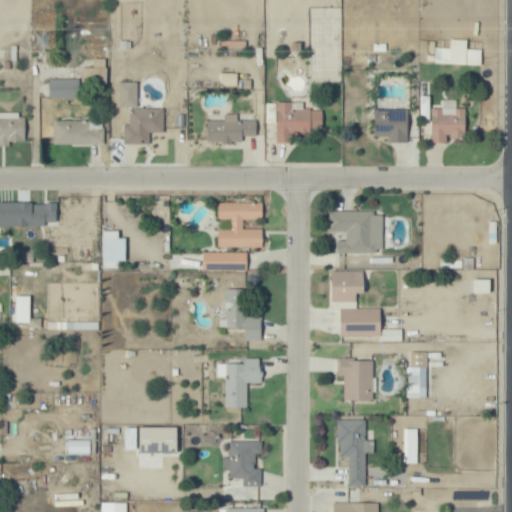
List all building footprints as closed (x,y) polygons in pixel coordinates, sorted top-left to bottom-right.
[(469,38),(469,46),(484,47),(483,62),(437,60),(437,45),(452,46),(452,37),(469,38)] [(80,67),(80,83),(104,83),(104,58),(91,59),(92,67),(80,67)] [(182,88),(167,88),(166,63),(182,62),(182,88)] [(235,85),(236,73),(219,73),(219,85),(235,85)] [(81,96),(51,96),(50,77),(81,77),(81,96)] [(135,107),(135,82),(117,82),(117,107),(135,107)] [(458,97),(458,106),(467,106),(467,136),(453,136),(453,133),(448,133),(448,139),(434,140),(433,106),(443,106),(443,97),(458,97)] [(149,100),(149,107),(164,107),(164,131),(150,131),(150,143),(124,143),(124,124),(130,124),(130,108),(135,108),(135,100),(149,100)] [(292,100),(292,108),(305,108),(305,106),(313,106),(313,110),(321,110),(321,126),(312,126),(312,135),(294,135),(294,141),(278,141),(278,127),(279,127),(278,114),(278,108),(278,100),(292,100)] [(409,140),(376,140),(376,107),(409,107),(409,140)] [(238,112),(238,118),(250,118),(250,114),(256,114),(256,118),(259,118),(259,134),(245,134),(245,139),(233,139),(233,142),(224,142),(224,139),(210,140),(210,134),(209,134),(209,119),(226,118),(226,112),(238,112)] [(26,116),(26,139),(11,140),(11,144),(0,144),(0,117),(6,117),(26,116)] [(55,143),(55,119),(104,119),(105,142),(55,143)] [(0,225),(43,226),(43,223),(54,223),(55,203),(0,201),(0,225)] [(245,218),(245,228),(264,228),(264,246),(219,246),(218,228),(231,228),(231,218),(219,219),(219,202),(264,201),(264,218),(245,218)] [(385,210),(386,246),(377,246),(377,251),(340,251),(340,239),(348,239),(348,232),(329,233),(329,210),(348,210),(352,210),(385,210)] [(116,230),(102,230),(101,268),(117,268),(117,260),(123,260),(123,238),(116,238),(116,230)] [(249,269),(204,270),(204,251),(248,250),(249,269)] [(35,261),(23,261),(23,253),(35,252),(35,261)] [(358,273),(358,281),(365,281),(365,294),(358,294),(358,303),(334,303),(333,274),(358,273)] [(245,286),(245,287),(249,287),(250,294),(245,294),(245,314),(263,314),(264,340),(246,340),(245,326),(228,327),(228,286),(245,286)] [(31,322),(16,322),(16,293),(31,293),(31,322)] [(382,337),(342,338),(342,306),(382,305),(382,337)] [(404,341),(384,341),(383,327),(404,327),(404,341)] [(452,340),(407,341),(406,328),(452,328),(452,340)] [(424,397),(425,351),(407,351),(406,397),(424,397)] [(356,355),(356,359),(375,359),(376,399),(346,400),(346,373),(339,373),(339,355),(356,355)] [(260,356),(260,362),(263,362),(263,381),(249,381),(249,389),(248,389),(249,405),(225,405),(225,383),(228,382),(228,381),(228,375),(228,363),(246,362),(246,356),(260,356)] [(366,419),(366,439),(376,439),(376,450),(367,450),(367,462),(367,465),(367,485),(350,486),(350,462),(353,462),(353,453),(342,454),(342,441),(339,441),(339,419),(342,419),(349,419),(366,419)] [(174,427),(137,427),(137,453),(175,452),(174,427)] [(415,428),(402,428),(402,463),(415,463),(415,428)] [(256,452),(256,468),(263,467),(263,486),(244,486),(244,478),(230,478),(230,441),(247,441),(256,440),(261,440),(262,452),(256,452)] [(161,468),(161,453),(140,453),(141,468),(161,468)] [(351,500),(351,501),(380,501),(380,511),(334,511),(334,500),(351,500)] [(123,511),(124,503),(100,503),(99,511),(123,511)]
